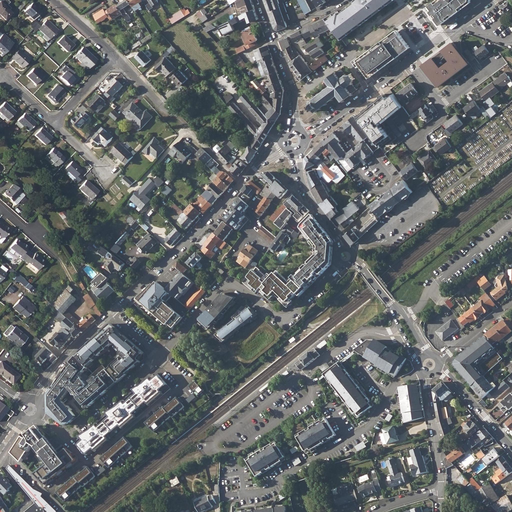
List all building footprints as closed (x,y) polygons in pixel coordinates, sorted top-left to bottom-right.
[(128,0),(124,0),(117,5),(123,14),(128,22),(130,21),(129,19),(131,19),(127,14),(123,9),(127,6),(130,10),(133,7),(128,0)] [(142,0),(128,0),(133,7),(136,11),(139,8),(137,5),(143,1),(142,0)] [(142,0),(143,1),(149,10),(152,8),(146,0),(148,0),(153,6),(159,2),(157,0),(142,0)] [(236,0),(240,8),(240,7),(243,14),(255,9),(251,0),(236,0)] [(265,0),(268,8),(270,7),(271,10),(269,11),(276,8),(275,5),(285,0),(287,0),(265,0)] [(339,10),(327,18),(342,38),(391,0),(354,0),(355,0),(356,3),(341,13),(339,10)] [(435,0),(426,7),(439,26),(470,2),(470,0),(435,0)] [(511,0),(508,0),(500,6),(505,13),(511,8),(511,0)] [(276,8),(269,11),(270,14),(276,29),(278,30),(285,28),(288,26),(285,21),(290,19),(287,13),(283,15),(283,13),(287,12),(283,1),(275,5),(276,8)] [(0,2),(0,15),(4,20),(11,13),(0,2)] [(31,4),(24,12),(33,20),(40,12),(31,4)] [(116,4),(108,9),(108,10),(113,18),(114,19),(123,14),(117,5),(116,4)] [(98,23),(101,21),(106,18),(108,16),(110,20),(113,18),(108,10),(105,12),(104,9),(94,15),(98,23)] [(197,15),(200,18),(204,15),(205,14),(207,13),(206,11),(205,12),(203,9),(201,10),(197,13),(197,15)] [(231,20),(230,20),(231,22),(221,27),(224,33),(222,34),(222,36),(235,29),(233,25),(236,23),(236,22),(248,16),(250,22),(259,19),(255,9),(243,14),(236,17),(231,20)] [(182,10),(178,13),(181,19),(186,16),(182,10)] [(228,14),(231,20),(236,17),(233,12),(228,14)] [(321,20),(313,23),(318,30),(320,33),(324,31),(333,27),(326,17),(321,20)] [(40,27),(38,29),(45,35),(43,37),(47,41),(57,30),(47,20),(40,27)] [(205,28),(208,32),(214,28),(217,27),(212,23),(205,28)] [(305,27),(300,30),(303,36),(304,37),(313,33),(318,30),(313,23),(305,27)] [(236,49),(238,53),(252,47),(258,44),(256,41),(258,39),(254,31),(253,32),(250,26),(242,30),(243,32),(242,32),(248,43),(236,49)] [(300,30),(291,35),(295,41),(299,43),(299,44),(302,47),(306,44),(308,43),(304,37),(303,36),(300,30)] [(399,32),(358,62),(370,77),(411,48),(399,32)] [(151,34),(140,41),(142,44),(152,37),(151,34)] [(0,55),(1,57),(12,44),(3,35),(0,37),(0,55)] [(63,36),(57,43),(67,52),(73,45),(63,36)] [(308,43),(306,44),(315,58),(325,52),(321,47),(321,46),(324,43),(323,40),(320,36),(316,38),(308,43)] [(283,42),(281,43),(284,50),(291,45),(288,38),(282,40),(283,42)] [(140,41),(132,46),(134,49),(142,44),(140,41)] [(439,86),(470,63),(457,46),(453,42),(423,65),(439,86)] [(268,45),(254,50),(259,62),(273,57),(268,45)] [(291,45),(284,50),(286,56),(288,60),(290,63),(294,60),(300,55),(293,45),(292,46),(291,45)] [(335,47),(332,49),(336,54),(341,50),(337,45),(337,46),(335,47)] [(475,49),(474,50),(480,59),(490,52),(484,45),(479,49),(477,46),(474,48),(475,49)] [(429,54),(432,58),(442,49),(439,46),(429,54)] [(82,48),(74,57),(87,69),(96,60),(82,48)] [(469,48),(466,50),(473,60),(476,58),(469,48)] [(19,50),(11,58),(22,68),(30,60),(19,50)] [(142,50),(136,57),(145,66),(151,60),(142,50)] [(237,54),(230,57),(241,69),(248,66),(237,54)] [(320,58),(311,65),(315,70),(329,59),(326,54),(321,57),(320,58)] [(294,60),(290,63),(299,74),(302,78),(309,73),(313,71),(314,71),(310,66),(300,55),(294,60)] [(166,57),(156,66),(160,71),(162,69),(168,75),(176,67),(166,57)] [(259,62),(257,63),(262,77),(264,77),(266,76),(278,72),(273,57),(259,62)] [(64,72),(59,78),(69,86),(70,84),(73,86),(79,79),(65,67),(61,71),(64,72)] [(328,88),(309,102),(310,104),(309,105),(313,110),(314,109),(316,111),(338,95),(343,101),(353,93),(352,93),(357,89),(352,83),(354,79),(351,74),(346,74),(341,68),(336,72),(326,79),(331,85),(328,88)] [(33,69),(26,76),(35,85),(42,77),(33,69)] [(180,69),(171,77),(180,86),(188,79),(180,69)] [(252,81),(258,88),(260,86),(263,84),(265,87),(281,81),(278,72),(266,76),(267,79),(265,80),(260,82),(257,79),(252,81)] [(511,81),(506,73),(493,82),(499,90),(500,91),(503,89),(502,88),(508,83),(510,87),(511,85),(511,81)] [(115,79),(105,89),(113,97),(123,86),(115,79)] [(252,81),(247,85),(271,110),(266,114),(275,124),(282,113),(271,103),(272,102),(258,88),(252,81)] [(265,87),(263,84),(260,86),(258,88),(272,102),(271,103),(282,113),(283,98),(284,90),(281,81),(265,87)] [(499,90),(493,82),(480,92),(488,103),(492,100),(491,98),(500,91),(499,90)] [(401,98),(398,100),(403,106),(411,100),(410,98),(418,92),(412,83),(398,93),(401,98)] [(57,85),(47,96),(54,103),(64,92),(57,85)] [(225,89),(219,95),(226,104),(233,97),(225,89)] [(254,101),(244,90),(239,94),(237,96),(239,99),(241,98),(249,106),(254,101)] [(388,98),(385,94),(358,116),(378,144),(389,136),(379,123),(397,109),(398,110),(403,107),(394,94),(388,98)] [(96,111),(98,108),(102,104),(105,101),(98,95),(89,105),(96,111)] [(471,116),(477,112),(479,110),(480,109),(481,109),(474,100),(465,107),(471,116)] [(254,101),(249,106),(259,118),(260,119),(260,120),(264,124),(262,126),(269,133),(275,124),(266,114),(254,101)] [(4,102),(0,106),(0,113),(8,120),(15,113),(4,102)] [(126,117),(132,123),(143,112),(133,103),(124,113),(127,116),(126,117)] [(429,106),(427,103),(418,110),(427,122),(428,122),(429,121),(433,118),(434,116),(432,114),(434,112),(431,108),(430,109),(429,107),(429,106)] [(238,107),(234,112),(238,116),(241,119),(245,115),(238,107)] [(118,114),(114,110),(109,115),(113,119),(118,114)] [(143,112),(132,123),(136,127),(134,128),(138,132),(141,129),(153,117),(147,111),(144,113),(143,112)] [(77,117),(72,122),(79,129),(87,120),(87,119),(89,117),(90,116),(84,112),(81,114),(78,118),(77,118),(77,117)] [(24,113),(17,121),(22,126),(28,131),(35,123),(28,116),(28,117),(24,113)] [(245,115),(241,119),(245,123),(249,129),(254,124),(245,115)] [(457,115),(445,124),(451,133),(463,124),(457,115)] [(359,158),(344,169),(345,169),(346,171),(347,172),(361,161),(365,159),(380,147),(374,139),(365,126),(358,116),(355,118),(359,124),(375,146),(362,156),(359,158)] [(334,132),(323,140),(336,157),(338,160),(341,164),(344,169),(359,158),(362,156),(375,146),(359,124),(355,118),(354,117),(344,124),(349,130),(351,128),(353,131),(361,143),(356,147),(352,149),(347,154),(338,143),(336,139),(338,138),(334,132)] [(245,123),(239,129),(242,133),(243,133),(250,140),(255,135),(249,129),(245,123)] [(254,124),(249,129),(255,135),(256,136),(263,143),(269,133),(262,126),(260,130),(258,129),(254,124)] [(41,128),(35,135),(45,145),(51,138),(41,128)] [(103,128),(93,138),(99,144),(101,141),(106,146),(114,138),(103,128)] [(246,151),(242,157),(250,163),(263,143),(256,136),(253,139),(246,151)] [(155,138),(143,151),(148,156),(151,153),(157,159),(165,150),(158,144),(160,142),(155,138)] [(217,153),(216,154),(227,166),(228,165),(230,163),(230,162),(233,158),(228,153),(235,146),(228,139),(226,138),(221,142),(225,146),(222,149),(219,146),(218,145),(217,145),(214,148),(214,149),(214,150),(217,153)] [(446,138),(436,146),(442,154),(452,146),(446,138)] [(323,140),(313,150),(321,159),(323,160),(327,157),(326,156),(326,155),(331,162),(336,157),(323,140)] [(179,143),(169,154),(173,158),(176,155),(184,162),(191,154),(179,143)] [(125,149),(120,144),(112,152),(123,162),(130,154),(125,149)] [(46,156),(56,166),(57,166),(64,158),(53,148),(46,156)] [(198,152),(196,155),(200,159),(206,165),(213,159),(207,153),(202,148),(198,152)] [(313,150),(308,155),(316,164),(317,163),(321,159),(313,150)] [(430,150),(418,158),(426,168),(437,160),(430,150)] [(196,155),(191,160),(195,164),(200,159),(196,155)] [(305,163),(306,168),(316,164),(308,155),(306,157),(305,163)] [(327,157),(323,160),(327,164),(328,165),(331,162),(326,155),(326,156),(327,157)] [(56,166),(46,156),(44,159),(51,165),(52,164),(55,167),(56,166)] [(230,163),(228,165),(238,176),(244,169),(247,165),(239,159),(234,166),(231,163),(230,163)] [(321,159),(317,163),(320,166),(322,169),(327,164),(323,160),(321,159)] [(65,169),(68,172),(75,178),(73,180),(73,181),(76,184),(82,178),(78,174),(82,171),(72,161),(65,169)] [(322,169),(320,166),(317,169),(320,175),(322,178),(324,176),(327,180),(329,182),(337,174),(335,171),(337,169),(340,172),(341,170),(339,168),(339,167),(335,163),(334,164),(330,168),(328,165),(327,164),(322,169)] [(412,163),(399,173),(404,180),(405,181),(407,180),(418,171),(412,163)] [(316,170),(307,171),(308,179),(311,185),(313,189),(315,186),(321,180),(319,177),(316,170)] [(68,172),(66,174),(73,180),(75,178),(68,172)] [(222,172),(218,176),(229,186),(235,180),(226,173),(222,172)] [(257,175),(264,182),(266,184),(267,183),(267,184),(275,176),(270,172),(257,175)] [(179,174),(175,178),(184,186),(188,182),(179,174)] [(218,176),(213,182),(224,192),(229,186),(218,176)] [(275,176),(267,184),(272,188),(279,181),(275,176)] [(125,177),(122,181),(130,188),(133,184),(125,177)] [(160,189),(165,183),(159,177),(154,183),(155,184),(160,189)] [(149,179),(131,200),(142,209),(150,201),(145,196),(155,184),(154,183),(149,179)] [(315,186),(313,189),(320,203),(328,198),(331,195),(335,193),(334,191),(330,194),(325,188),(326,186),(322,180),(321,180),(315,186)] [(380,198),(371,204),(372,205),(376,211),(379,216),(380,216),(389,210),(388,209),(391,207),(391,208),(396,204),(401,201),(413,192),(405,181),(404,180),(401,182),(400,180),(396,183),(397,185),(392,188),(387,192),(383,195),(383,196),(380,198)] [(86,181),(79,189),(91,200),(98,191),(86,181)] [(251,181),(248,185),(255,191),(256,192),(258,194),(262,190),(251,181)] [(272,188),(271,189),(277,195),(280,199),(289,190),(279,181),(272,188)] [(17,188),(13,184),(10,188),(8,190),(7,190),(4,193),(4,195),(12,201),(21,192),(17,188)] [(214,184),(203,196),(213,205),(223,193),(214,184)] [(248,185),(242,191),(250,197),(249,198),(251,199),(254,194),(253,193),(255,191),(248,185)] [(168,186),(163,192),(168,196),(173,189),(168,186)] [(261,195),(265,198),(266,197),(272,202),(277,195),(271,189),(270,188),(269,187),(267,186),(261,195)] [(360,189),(352,196),(354,199),(362,192),(360,189)] [(283,215),(276,224),(283,230),(287,225),(288,224),(286,222),(294,214),(291,211),(293,209),(297,214),(295,216),(300,221),(304,216),(305,216),(310,211),(293,194),(284,204),(289,209),(283,215)] [(328,198),(320,203),(330,216),(332,218),(337,213),(334,210),(337,208),(336,207),(338,205),(331,195),(328,198)] [(202,205),(198,208),(205,214),(213,205),(203,196),(198,201),(202,205)] [(259,203),(255,210),(256,211),(253,214),(255,216),(259,219),(272,202),(266,197),(265,198),(263,201),(260,204),(259,203)] [(250,206),(241,198),(233,206),(236,208),(240,204),(243,206),(242,208),(246,211),(250,206)] [(337,213),(332,218),(342,232),(351,224),(349,221),(353,218),(351,216),(360,209),(353,200),(347,205),(339,212),(337,213)] [(185,213),(175,203),(171,207),(181,216),(180,217),(181,217),(184,220),(181,224),(187,229),(194,221),(185,213)] [(231,212),(225,219),(227,220),(235,227),(237,230),(241,225),(240,224),(246,217),(243,214),(246,211),(242,208),(243,206),(240,204),(236,208),(232,213),(231,212)] [(284,204),(269,219),(275,224),(276,224),(283,215),(289,209),(284,204)] [(192,205),(185,213),(194,221),(201,213),(192,205)] [(372,205),(366,210),(371,217),(373,216),(372,215),(376,211),(372,205)] [(63,210),(58,214),(69,227),(73,224),(63,210)] [(270,282),(260,293),(270,302),(277,296),(289,310),(331,266),(333,241),(312,216),(300,227),(299,233),(316,253),(288,280),(277,271),(270,282)] [(356,226),(345,235),(352,245),(354,243),(355,242),(366,232),(373,226),(379,221),(377,219),(375,217),(366,224),(365,226),(360,230),(356,226)] [(266,223),(263,227),(263,228),(274,237),(277,239),(277,238),(282,231),(282,230),(275,224),(269,219),(266,223)] [(225,223),(233,229),(235,227),(227,220),(225,223)] [(2,223),(0,221),(0,237),(1,238),(3,238),(4,237),(9,230),(3,225),(3,226),(1,225),(2,223)] [(136,221),(127,231),(129,233),(133,229),(134,230),(140,224),(136,221)] [(224,222),(215,234),(222,239),(224,241),(233,229),(225,223),(224,222)] [(272,246),(270,249),(274,252),(275,250),(279,245),(280,246),(284,241),(288,244),(291,239),(291,238),(287,234),(289,231),(292,234),(295,230),(288,226),(283,232),(282,231),(277,238),(277,239),(276,240),(272,246)] [(182,234),(176,228),(166,240),(171,244),(173,241),(175,242),(182,234)] [(262,228),(257,234),(272,246),(276,240),(263,228),(262,228)] [(127,231),(117,243),(120,247),(130,235),(129,233),(127,231)] [(158,241),(150,233),(138,245),(146,254),(157,244),(156,243),(158,241)] [(215,234),(214,233),(205,245),(206,246),(203,251),(211,259),(215,254),(212,251),(217,245),(222,249),(227,243),(224,241),(222,239),(215,234)] [(23,260),(30,252),(26,249),(28,247),(24,243),(23,245),(20,243),(21,242),(16,239),(10,247),(20,256),(19,257),(23,260)] [(92,246),(100,251),(103,247),(94,242),(92,246)] [(116,244),(110,250),(116,254),(121,248),(116,244)] [(257,252),(249,245),(246,248),(245,250),(244,249),(239,256),(240,257),(238,258),(236,262),(244,268),(257,252)] [(126,264),(103,247),(99,253),(105,258),(106,258),(110,260),(105,267),(110,271),(111,271),(112,272),(115,269),(117,269),(120,271),(121,269),(122,269),(126,264)] [(33,255),(30,252),(23,260),(27,263),(28,262),(38,270),(44,262),(38,257),(38,256),(35,253),(33,255)] [(188,263),(193,268),(196,265),(199,267),(202,268),(203,267),(202,264),(199,262),(203,258),(202,258),(204,256),(200,253),(199,255),(197,253),(188,263)] [(131,258),(127,262),(134,268),(136,269),(141,263),(142,262),(136,258),(134,260),(131,258)] [(177,262),(173,265),(174,266),(182,272),(183,272),(185,274),(188,270),(177,262)] [(256,268),(245,284),(259,295),(260,293),(270,282),(267,280),(270,276),(268,275),(267,276),(256,268)] [(93,288),(92,289),(104,302),(115,290),(108,282),(111,279),(100,271),(91,280),(94,283),(91,286),(93,288)] [(182,272),(166,289),(173,295),(177,298),(182,293),(183,293),(188,287),(187,286),(193,280),(185,274),(183,272),(182,272)] [(18,274),(15,278),(18,280),(19,281),(19,282),(25,287),(28,283),(18,274)] [(497,288),(491,293),(497,300),(507,293),(506,292),(509,289),(505,275),(499,277),(497,280),(497,282),(495,286),(497,288)] [(484,276),(478,281),(485,290),(491,285),(484,276)] [(166,303),(173,295),(166,289),(157,282),(155,285),(154,284),(149,289),(147,290),(144,293),(141,296),(136,300),(143,306),(144,305),(147,308),(146,309),(152,314),(153,313),(173,330),(183,318),(166,303)] [(28,283),(25,287),(30,292),(31,291),(33,293),(36,290),(28,283)] [(69,285),(52,304),(55,307),(57,309),(63,314),(66,311),(77,299),(71,293),(74,290),(69,285)] [(199,288),(188,301),(184,305),(188,309),(190,310),(206,291),(200,286),(199,288)] [(103,314),(89,294),(84,297),(91,308),(93,307),(100,317),(103,314)] [(12,308),(18,313),(19,312),(21,313),(26,318),(32,311),(25,305),(28,301),(22,296),(19,300),(12,308)] [(223,296),(200,321),(207,328),(236,298),(223,296)] [(489,296),(474,308),(481,317),(496,305),(489,296)] [(449,300),(446,302),(447,304),(451,308),(454,306),(449,300)] [(28,301),(25,305),(32,311),(34,308),(34,306),(28,301)] [(451,308),(447,304),(442,309),(446,314),(452,309),(451,308)] [(472,309),(460,319),(464,326),(470,321),(471,323),(475,320),(476,319),(477,320),(481,317),(474,308),(472,305),(470,306),(472,309)] [(248,308),(216,334),(222,342),(257,315),(248,308)] [(57,309),(52,314),(62,323),(61,325),(64,328),(64,327),(70,332),(76,326),(63,314),(57,309)] [(66,311),(63,314),(76,326),(83,332),(96,320),(91,315),(85,320),(81,323),(79,322),(66,311)] [(460,319),(459,318),(454,321),(461,330),(465,327),(464,326),(460,319)] [(452,320),(437,332),(444,341),(459,329),(452,320)] [(504,320),(496,327),(505,338),(505,339),(506,341),(509,345),(511,342),(511,330),(511,329),(505,321),(504,320)] [(121,332),(111,324),(106,329),(104,330),(102,332),(98,336),(94,339),(90,343),(89,345),(77,356),(83,363),(87,367),(92,362),(95,360),(94,359),(98,356),(98,357),(102,353),(108,347),(113,343),(116,345),(116,346),(122,352),(121,354),(123,357),(119,360),(107,370),(116,380),(118,382),(127,374),(141,362),(140,360),(138,359),(141,356),(144,353),(125,335),(123,337),(120,334),(121,332)] [(3,334),(6,336),(7,335),(19,346),(26,339),(22,335),(23,334),(15,326),(14,328),(11,325),(3,334)] [(70,332),(63,339),(67,343),(68,342),(74,336),(76,338),(83,332),(76,326),(70,332)] [(64,328),(58,334),(63,339),(70,332),(64,327),(64,328)] [(505,338),(496,327),(486,335),(493,345),(499,340),(500,342),(505,339),(505,338)] [(63,339),(58,334),(56,336),(56,337),(52,342),(57,346),(62,350),(66,346),(68,347),(70,345),(68,342),(67,343),(63,339)] [(7,335),(6,336),(18,348),(19,346),(7,335)] [(325,340),(317,346),(320,350),(328,343),(325,340)] [(358,352),(397,377),(408,358),(376,340),(370,340),(355,351),(358,352)] [(474,357),(476,359),(485,350),(491,345),(488,340),(484,343),(487,346),(474,357)] [(461,372),(459,373),(472,387),(481,379),(479,377),(486,370),(487,371),(491,368),(489,365),(500,355),(491,345),(485,350),(476,359),(471,363),(467,366),(461,372)] [(45,346),(34,356),(42,364),(47,358),(45,357),(50,352),(45,346)] [(315,359),(320,355),(315,349),(310,352),(301,359),(302,359),(296,364),(302,370),(306,366),(307,366),(316,359),(315,359)] [(355,351),(345,359),(347,361),(358,352),(355,351)] [(453,364),(461,372),(467,366),(471,363),(464,354),(453,364)] [(83,363),(77,356),(75,359),(73,360),(71,363),(73,365),(71,368),(68,366),(63,373),(66,375),(62,380),(60,378),(55,385),(57,386),(55,390),(53,388),(48,395),(48,398),(49,404),(49,407),(57,417),(56,419),(65,426),(68,423),(69,425),(74,420),(73,419),(76,416),(71,411),(73,410),(70,407),(69,408),(65,410),(62,406),(60,403),(60,404),(58,402),(60,401),(65,395),(67,392),(82,372),(84,373),(88,368),(87,367),(83,363)] [(0,361),(0,374),(12,384),(19,375),(0,361)] [(327,362),(320,367),(323,372),(330,367),(327,362)] [(340,363),(325,375),(358,419),(374,406),(340,363)] [(116,380),(107,370),(103,365),(93,374),(90,378),(92,380),(89,383),(91,386),(93,387),(91,388),(90,387),(81,377),(71,390),(86,407),(88,404),(90,407),(97,401),(95,399),(101,394),(102,396),(109,390),(107,388),(116,380)] [(81,377),(84,373),(82,372),(67,392),(65,395),(60,401),(58,402),(60,404),(60,403),(62,406),(65,410),(69,408),(63,401),(71,390),(81,377)] [(168,385),(160,375),(153,381),(151,378),(143,384),(136,389),(139,393),(138,394),(127,403),(126,404),(124,401),(117,407),(109,412),(112,416),(99,427),(97,425),(90,430),(82,435),(85,439),(78,445),(86,455),(93,449),(95,451),(108,439),(107,437),(114,431),(120,426),(122,427),(136,416),(134,414),(148,402),(149,404),(163,392),(161,390),(168,385)] [(481,379),(472,387),(483,399),(490,393),(497,386),(494,382),(491,385),(484,376),(481,379)] [(107,388),(109,390),(118,382),(116,380),(107,388)] [(196,381),(190,387),(198,396),(204,390),(196,381)] [(420,381),(399,384),(401,400),(404,415),(411,414),(412,420),(424,417),(424,412),(423,401),(420,381)] [(497,386),(490,393),(496,399),(509,387),(504,381),(497,386)] [(443,382),(434,390),(434,391),(433,392),(435,404),(437,411),(438,420),(440,428),(441,436),(442,441),(452,432),(449,425),(453,423),(451,417),(448,418),(446,407),(443,408),(443,406),(442,402),(444,401),(453,393),(443,382)] [(163,392),(149,404),(151,406),(164,394),(163,392)] [(453,393),(444,401),(442,402),(443,406),(448,405),(457,398),(453,393)] [(511,393),(498,405),(505,413),(508,410),(506,407),(507,406),(510,410),(511,408),(511,393)] [(193,394),(187,400),(190,403),(197,397),(193,394)] [(185,407),(177,398),(165,409),(164,407),(146,423),(154,432),(172,416),(173,418),(185,407)] [(149,404),(148,402),(134,414),(136,416),(140,412),(140,411),(144,408),(149,404)] [(57,417),(49,407),(49,414),(56,419),(57,417)] [(136,416),(122,427),(124,429),(137,418),(136,416)] [(299,437),(307,453),(338,435),(328,419),(299,437)] [(470,419),(462,425),(465,428),(464,429),(471,437),(472,436),(473,438),(481,431),(480,429),(476,423),(475,424),(473,421),(472,421),(470,419)] [(21,435),(9,453),(20,460),(30,445),(44,463),(32,473),(39,482),(63,463),(34,425),(21,435)] [(120,426),(114,431),(107,437),(108,439),(113,435),(113,434),(116,431),(117,432),(122,427),(120,426)] [(394,426),(384,430),(389,444),(399,440),(394,426)] [(481,431),(473,438),(478,444),(477,444),(480,448),(494,438),(485,428),(481,431)] [(473,438),(466,443),(471,449),(477,444),(478,444),(473,438)] [(110,441),(108,439),(95,451),(96,453),(110,441)] [(107,468),(131,448),(124,439),(99,459),(107,468)] [(276,441),(248,459),(259,476),(287,459),(276,441)] [(364,441),(356,446),(358,451),(367,446),(364,441)] [(372,446),(370,452),(379,450),(378,444),(372,446)] [(297,446),(291,450),(293,454),(300,450),(297,446)] [(460,447),(447,457),(452,462),(458,457),(463,454),(461,450),(462,450),(460,447)] [(489,451),(491,453),(486,456),(482,450),(479,453),(476,455),(480,459),(481,458),(485,463),(487,462),(489,465),(493,462),(500,456),(493,447),(489,451)] [(420,448),(411,451),(415,464),(411,466),(414,476),(418,475),(428,472),(424,456),(422,456),(420,448)] [(299,457),(293,461),(296,465),(302,461),(299,457)] [(447,457),(445,458),(447,469),(455,465),(454,464),(452,462),(447,457)] [(492,479),(493,480),(502,474),(511,468),(504,457),(497,462),(498,464),(500,467),(499,468),(499,469),(495,472),(497,474),(493,476),(494,477),(492,479)] [(390,481),(392,488),(399,485),(399,484),(406,482),(403,473),(399,474),(396,464),(395,459),(387,461),(388,467),(390,466),(393,476),(392,476),(393,480),(390,481)] [(10,465),(7,468),(35,504),(24,511),(57,511),(58,511),(42,496),(43,494),(36,491),(10,465)] [(104,467),(97,472),(99,475),(107,470),(104,467)] [(94,477),(86,468),(75,479),(73,477),(55,494),(63,502),(81,486),(82,488),(94,477)] [(463,474),(462,473),(457,478),(478,501),(481,499),(484,496),(479,491),(469,481),(463,474)] [(181,483),(178,476),(170,481),(174,486),(181,483)] [(4,477),(0,480),(0,488),(6,495),(10,490),(13,486),(4,477)] [(473,478),(469,481),(479,491),(484,487),(482,486),(481,487),(473,478)] [(366,484),(359,488),(364,497),(370,494),(378,492),(378,491),(382,490),(379,480),(374,481),(375,482),(366,484)] [(484,487),(479,491),(484,496),(495,510),(497,511),(508,511),(511,510),(511,503),(507,496),(500,500),(490,483),(484,487)] [(339,505),(358,499),(355,489),(348,491),(347,488),(346,489),(345,488),(340,489),(340,490),(341,493),(340,494),(336,495),(336,496),(335,496),(336,501),(337,501),(339,505)] [(283,494),(276,498),(279,502),(286,498),(283,494)] [(10,511),(4,502),(0,495),(0,509),(1,509),(3,511),(10,511)] [(199,511),(202,511),(204,511),(204,510),(208,508),(209,509),(213,507),(213,505),(217,504),(213,495),(209,497),(208,496),(195,503),(199,511)] [(484,496),(481,499),(488,507),(483,511),(492,511),(495,510),(484,496)] [(353,502),(339,506),(339,505),(335,506),(337,511),(355,506),(353,502)]
